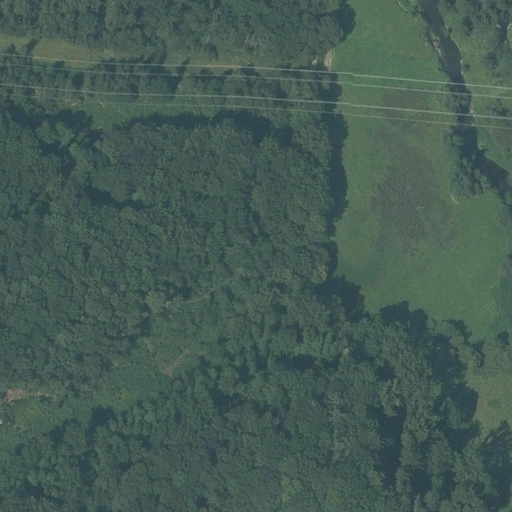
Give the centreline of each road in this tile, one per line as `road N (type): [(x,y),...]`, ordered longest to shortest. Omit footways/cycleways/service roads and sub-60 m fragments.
road 1 (track): [(314,0),(294,307)]
road 2 (track): [(347,351),(373,353),(416,401),(463,511)]
road 3 (unknown): [(201,511),(246,478),(277,470),(339,493),(356,511)]
road 4 (track): [(381,511),(347,351)]
road 5 (track): [(222,511),(252,487),(277,486),(338,511)]
